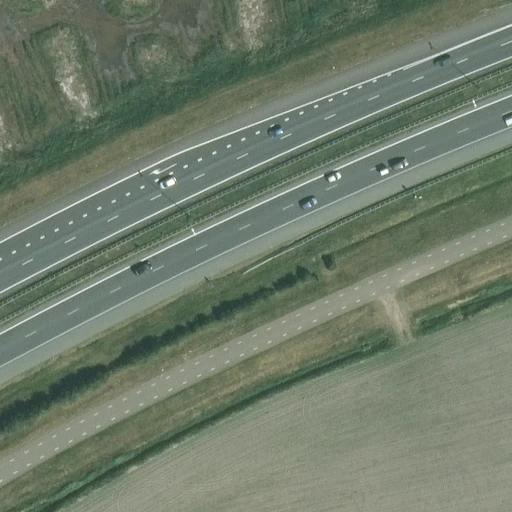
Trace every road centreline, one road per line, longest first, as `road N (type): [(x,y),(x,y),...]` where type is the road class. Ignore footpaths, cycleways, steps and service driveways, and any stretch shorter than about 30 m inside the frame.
road 1 (unclassified): [(0,477),(270,331),(511,228)]
road 2 (motorway): [(0,351),(213,238),(511,111)]
road 3 (motorway): [(511,43),(190,180),(0,273)]
road 4 (track): [(19,511),(197,410),(511,277)]
